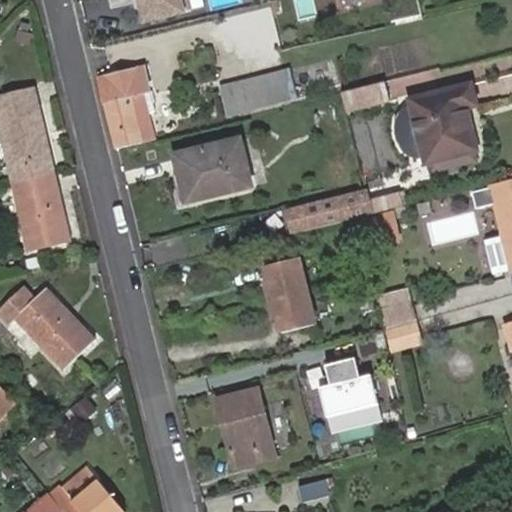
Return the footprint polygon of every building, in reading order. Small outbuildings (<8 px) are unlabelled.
[(192,0),(108,0),(111,8),(136,2),(141,24),(195,10),(192,0)] [(118,147),(154,137),(148,111),(143,92),(150,90),(145,69),(101,80),(118,147)] [(286,70),(221,86),(228,114),(293,98),(286,70)] [(341,91),(346,111),(386,101),(381,81),(341,91)] [(425,156),(426,163),(471,152),(480,150),(470,107),(479,104),(473,82),(410,97),(412,105),(404,107),(397,123),(397,132),(397,136),(399,141),(403,148),(418,158),(425,156)] [(150,90),(143,92),(148,111),(155,109),(150,90)] [(13,183),(59,172),(55,155),(49,157),(42,131),(48,129),(43,105),(0,115),(13,166),(9,165),(13,183)] [(0,115),(0,128),(9,165),(13,166),(0,115)] [(49,157),(55,155),(48,129),(42,131),(49,157)] [(175,152),(180,171),(189,169),(195,196),(253,183),(242,137),(175,152)] [(471,152),(435,161),(437,169),(474,160),(471,152)] [(189,169),(180,171),(186,199),(195,196),(189,169)] [(63,190),(59,172),(13,183),(17,200),(20,200),(32,251),(74,241),(68,215),(62,216),(57,191),(63,190)] [(511,176),(491,182),(511,266),(511,176)] [(68,215),(63,190),(57,191),(62,216),(68,215)] [(344,219),(337,194),(289,206),(296,231),(344,219)] [(344,204),(347,218),(376,211),(373,197),(344,204)] [(20,200),(17,200),(29,251),(32,251),(20,200)] [(383,235),(378,214),(363,218),(367,239),(383,235)] [(270,299),(309,289),(301,255),(264,264),(269,280),(265,281),(270,299)] [(317,322),(309,289),(270,299),(273,313),(277,313),(281,331),(317,322)] [(55,307),(60,303),(47,291),(33,304),(27,298),(12,302),(0,313),(0,322),(8,331),(14,325),(28,338),(32,333),(69,368),(98,337),(79,319),(75,325),(55,307)] [(410,297),(379,305),(384,326),(415,317),(410,297)] [(79,319),(60,303),(55,307),(75,325),(79,319)] [(416,319),(384,327),(389,347),(421,339),(416,319)] [(32,333),(28,338),(65,372),(69,368),(32,333)] [(333,383),(321,386),(328,415),(380,402),(373,372),(360,376),(355,356),(328,363),(333,383)] [(52,381),(47,398),(64,403),(70,387),(52,381)] [(0,386),(0,416),(15,403),(0,386)] [(235,467),(277,455),(259,386),(217,397),(223,418),(229,418),(231,426),(225,427),(235,467)] [(0,420),(17,405),(15,403),(0,416),(0,420)] [(102,482),(99,479),(75,499),(77,502),(102,482)] [(124,511),(126,511),(102,482),(77,502),(66,511),(124,511)] [(310,501),(329,496),(325,483),(306,488),(310,501)] [(75,499),(66,488),(54,497),(66,511),(77,502),(75,499)] [(66,511),(54,497),(53,496),(32,511),(66,511)]
